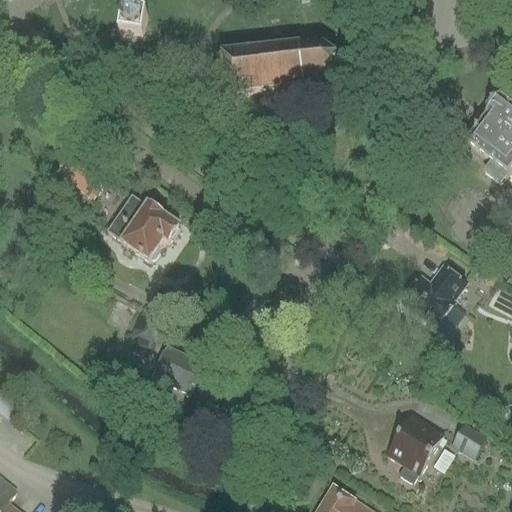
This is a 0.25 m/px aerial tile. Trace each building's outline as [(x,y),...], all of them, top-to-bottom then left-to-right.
[(144,43),(148,18),(124,14),(120,39),(144,43)] [(344,83),(346,78),(340,74),(339,64),(343,61),(341,58),(336,61),(326,55),(330,50),(324,48),(322,53),(305,54),(304,46),(298,46),(299,53),(279,55),(278,49),(272,49),(273,55),(250,58),(249,51),(244,51),(244,59),(228,61),(218,52),(215,56),(223,64),(224,67),(198,70),(200,96),(226,93),(227,101),(221,108),(225,112),(233,101),(300,95),(301,100),(306,99),(305,88),(317,87),(318,91),(322,91),(322,88),(329,88),(335,93),(337,90),(335,87),(342,82),(344,83)] [(488,117),(466,146),(492,165),(484,175),(500,187),(511,170),(511,111),(499,101),(495,106),(492,105),(486,113),(488,117)] [(73,156),(57,176),(94,204),(110,183),(73,156)] [(168,248),(180,231),(134,200),(108,238),(149,266),(151,264),(156,264),(159,259),(159,254),(165,245),(168,248)] [(41,221),(20,205),(0,231),(0,252),(11,261),(41,221)] [(430,289),(420,282),(401,308),(436,333),(455,308),(453,306),(466,289),(442,271),(430,289)] [(145,308),(128,340),(148,351),(166,319),(145,308)] [(239,408),(245,394),(212,378),(214,373),(167,352),(153,382),(199,403),(191,421),(226,437),(233,421),(235,422),(241,410),(239,408)] [(0,390),(0,413),(7,419),(20,405),(2,388),(0,390)] [(411,422),(387,462),(405,473),(399,481),(414,490),(419,481),(420,482),(445,442),(411,422)] [(477,464),(489,445),(465,430),(453,450),(477,464)] [(0,511),(11,511),(8,509),(17,499),(0,485),(0,511)] [(361,511),(335,494),(322,511),(361,511)]
